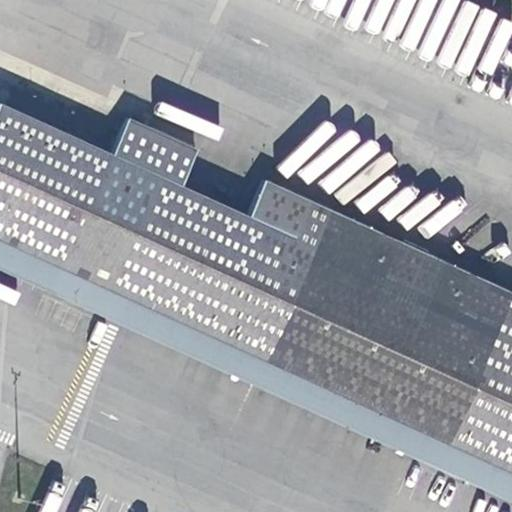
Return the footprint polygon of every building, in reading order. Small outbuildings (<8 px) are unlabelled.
[(450,24),(459,0),(295,0),(417,46),(428,16),(450,24)] [(0,105),(0,242),(57,268),(46,292),(112,322),(122,298),(426,436),(415,460),(457,479),(468,455),(511,475),(511,294),(262,180),(246,217),(178,186),(195,150),(126,119),(109,155),(0,105)] [(0,271),(46,292),(57,268),(0,242),(0,271)] [(122,298),(112,322),(415,460),(426,436),(122,298)] [(511,475),(468,455),(457,479),(511,503),(511,475)]
